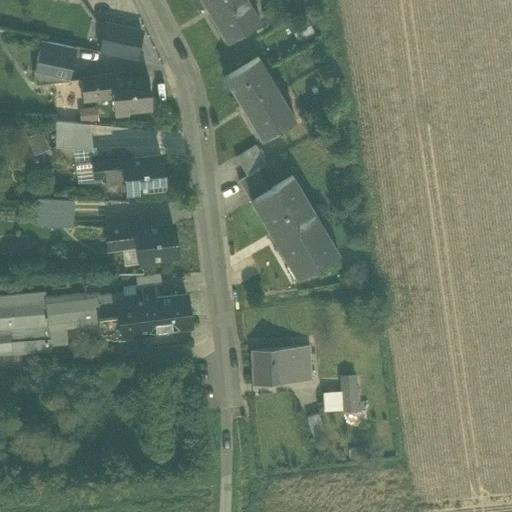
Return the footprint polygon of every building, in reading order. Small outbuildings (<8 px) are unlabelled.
[(202,0),(226,41),(259,21),(246,0),(202,0)] [(141,31),(106,24),(100,51),(135,58),(141,31)] [(40,40),(33,72),(35,83),(69,79),(76,47),(40,40)] [(225,77),(261,138),(294,119),(258,58),(225,77)] [(112,97),(114,114),(128,112),(128,109),(151,107),(148,76),(116,79),(116,74),(80,78),(83,100),(112,97)] [(78,108),(80,122),(98,120),(96,106),(78,108)] [(73,148),(92,150),(89,124),(55,120),(55,146),(73,148)] [(48,149),(41,130),(26,136),(33,154),(48,149)] [(235,156),(246,176),(258,169),(266,164),(255,145),(235,156)] [(93,158),(92,150),(73,148),(76,182),(95,180),(93,158)] [(125,177),(127,194),(141,192),(141,189),(164,186),(160,155),(129,159),(128,154),(93,158),(95,180),(125,177)] [(270,189),(258,169),(246,176),(238,181),(250,201),(252,200),(251,200),(270,189)] [(252,200),(297,277),(337,254),(292,176),(270,189),(251,200),(252,200)] [(35,225),(72,226),(72,200),(36,199),(35,225)] [(138,245),(140,262),(153,261),(153,258),(176,255),(172,224),(141,228),(141,223),(105,227),(108,249),(121,248),(138,245)] [(140,262),(138,245),(121,248),(123,265),(140,262)] [(121,285),(121,291),(122,296),(142,294),(141,286),(153,284),(160,284),(159,274),(135,277),(136,284),(121,285)] [(142,294),(122,296),(122,297),(117,297),(121,323),(110,324),(112,337),(113,338),(167,331),(166,328),(190,326),(185,293),(155,297),(153,284),(141,286),(142,294)] [(77,325),(112,337),(110,324),(121,323),(117,297),(122,297),(122,296),(121,291),(98,294),(98,291),(44,296),(44,300),(28,302),(28,292),(0,295),(0,349),(3,353),(12,352),(11,337),(20,336),(20,337),(46,336),(46,335),(47,335),(47,329),(64,327),(77,325)] [(43,291),(28,292),(28,302),(44,300),(44,296),(43,291)] [(64,327),(47,329),(47,335),(46,335),(46,336),(48,351),(51,350),(51,345),(66,343),(64,327)] [(11,337),(12,352),(48,351),(46,336),(20,337),(20,336),(11,337)] [(309,346),(297,347),(299,380),(310,380),(309,346)] [(253,384),(299,380),(297,347),(252,350),(253,384)] [(357,387),(342,388),(343,411),(344,423),(356,422),(355,410),(359,410),(357,387)] [(319,413),(343,411),(342,388),(317,390),(319,413)] [(307,415),(308,441),(320,441),(318,414),(307,415)]
